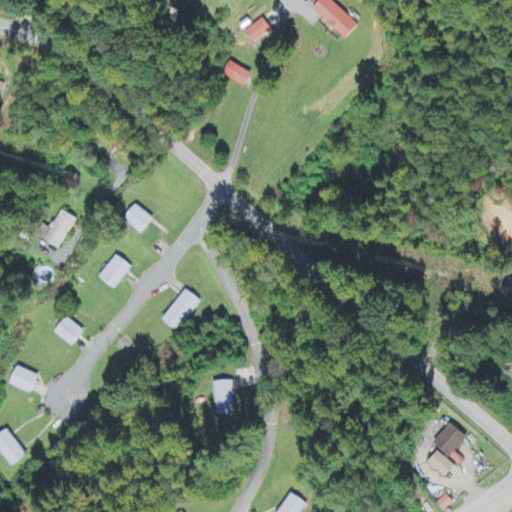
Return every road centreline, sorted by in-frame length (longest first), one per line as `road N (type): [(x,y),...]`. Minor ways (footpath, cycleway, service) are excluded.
road 1 (residential): [(0,21),(36,32),(135,108),(511,443)]
road 2 (residential): [(197,223),(242,318),(265,392),(266,449),(246,511)]
road 3 (residential): [(221,183),(68,388)]
